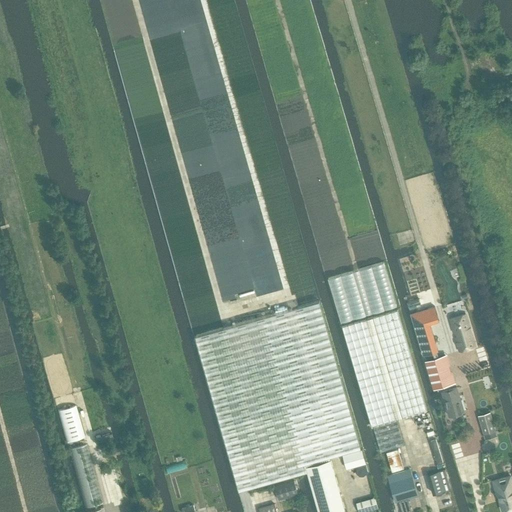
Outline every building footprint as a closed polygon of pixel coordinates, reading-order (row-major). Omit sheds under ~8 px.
[(196,335),(196,336),(239,490),(241,490),(307,471),(306,466),(331,460),(330,456),(361,448),(319,301),(294,308),(289,309),(223,328),(196,335)] [(439,321),(435,306),(411,313),(423,355),(438,350),(430,324),(439,321)] [(398,309),(342,326),(371,426),(427,409),(398,309)] [(465,314),(450,318),(454,332),(456,332),(457,337),(456,337),(460,351),(475,347),(465,314)] [(427,362),(435,388),(454,382),(446,356),(427,362)] [(443,391),(450,416),(465,411),(458,387),(443,391)] [(76,405),(57,410),(66,442),(84,437),(76,405)] [(478,415),(484,434),(495,431),(489,411),(478,415)] [(373,427),(381,451),(404,445),(397,420),(373,427)] [(111,432),(94,437),(96,444),(113,439),(111,432)] [(438,464),(443,463),(436,440),(430,441),(438,464)] [(70,449),(86,506),(102,502),(86,444),(70,449)] [(366,463),(362,449),(343,455),(346,468),(366,463)] [(387,452),(392,471),(404,468),(398,449),(387,452)] [(331,460),(306,466),(307,471),(318,511),(332,511),(344,509),(331,460)] [(393,476),(389,477),(396,502),(398,501),(408,498),(418,495),(411,471),(393,476)] [(441,472),(429,475),(434,494),(446,491),(446,490),(441,472)] [(511,484),(509,474),(493,479),(502,509),(511,506),(511,484)] [(275,486),(278,500),(298,494),(294,481),(275,486)] [(356,502),(358,511),(362,511),(378,507),(375,497),(356,502)]
